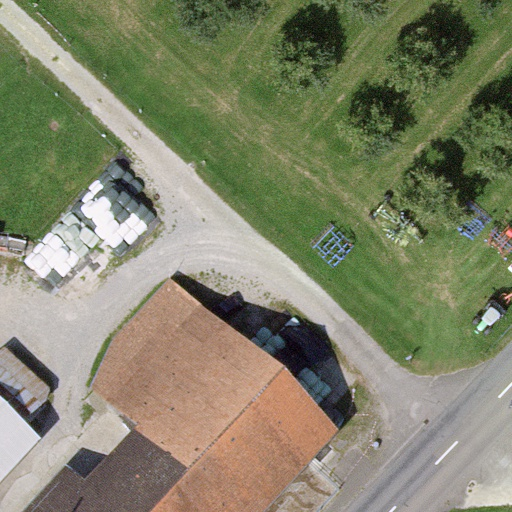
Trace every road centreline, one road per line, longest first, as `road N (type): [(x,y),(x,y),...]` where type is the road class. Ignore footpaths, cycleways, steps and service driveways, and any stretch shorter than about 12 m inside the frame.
road 1 (track): [(511,481),(457,444),(0,10)]
road 2 (tertiary): [(393,511),(511,387)]
